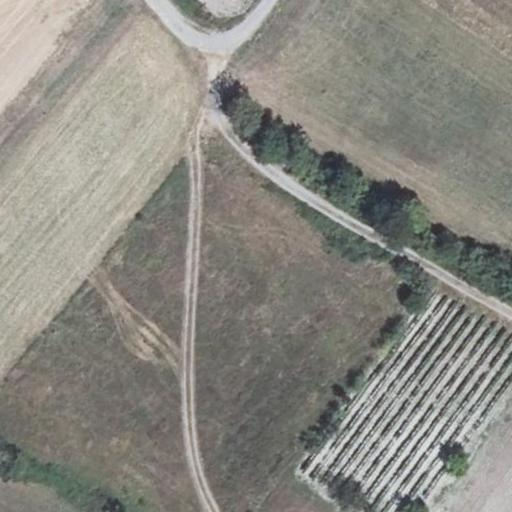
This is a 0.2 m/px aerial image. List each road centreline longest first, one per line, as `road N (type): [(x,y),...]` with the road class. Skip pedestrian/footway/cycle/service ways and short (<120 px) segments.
road 1 (track): [(210,117),(198,189),(187,399),(196,471),(214,511)]
road 2 (track): [(511,313),(282,182),(210,117)]
